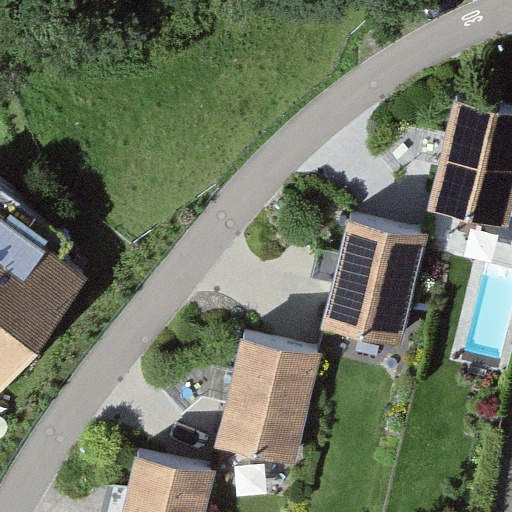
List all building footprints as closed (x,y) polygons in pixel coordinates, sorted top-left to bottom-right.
[(511,191),(511,118),(443,104),(420,212),(504,230),(511,191)] [(0,216),(0,378),(78,274),(0,216)] [(418,240),(338,222),(314,327),(394,345),(418,240)] [(311,355),(229,338),(207,447),(288,464),(311,355)] [(198,511),(207,470),(124,454),(112,511),(198,511)]
